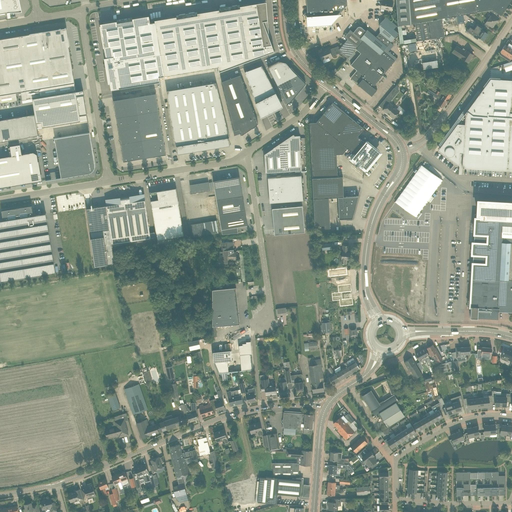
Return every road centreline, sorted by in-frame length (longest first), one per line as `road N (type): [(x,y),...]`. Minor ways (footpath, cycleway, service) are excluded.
road 1 (tertiary): [(325,410),(300,404),(239,411),(56,485)]
road 2 (residential): [(243,155),(268,296),(260,324)]
road 3 (unclassified): [(111,178),(80,12)]
road 4 (unclassified): [(418,145),(511,22)]
road 5 (unknown): [(93,90),(160,85),(178,170)]
road 6 (unclassified): [(243,155),(111,178)]
road 7 (residential): [(511,417),(449,426),(395,463)]
road 8 (unknown): [(103,4),(110,17),(216,0)]
